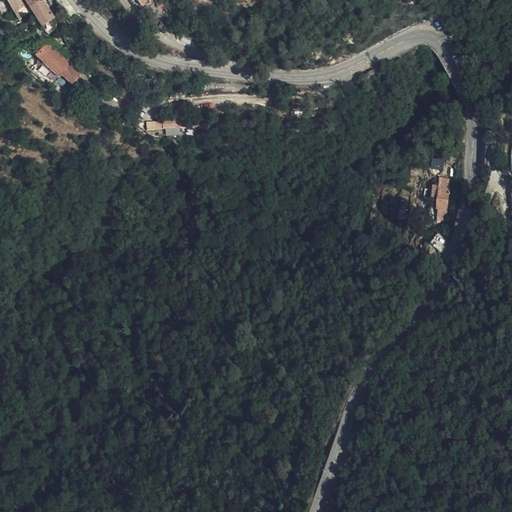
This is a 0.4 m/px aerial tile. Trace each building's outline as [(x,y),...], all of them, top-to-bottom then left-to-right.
[(15,0),(3,0),(9,9),(10,12),(16,22),(26,16),(15,0)] [(39,0),(19,0),(28,12),(41,3),(39,0)] [(53,21),(41,3),(28,12),(40,31),(53,21)] [(38,42),(38,43),(47,55),(52,49),(42,41),(38,42)] [(38,43),(20,67),(31,76),(47,55),(38,43)] [(47,55),(31,76),(45,87),(48,85),(59,94),(68,80),(78,89),(85,78),(76,71),(77,68),(52,49),(47,55)] [(159,123),(157,135),(187,134),(187,122),(159,123)] [(452,189),(439,186),(433,207),(437,208),(434,218),(446,213),(452,189)]
